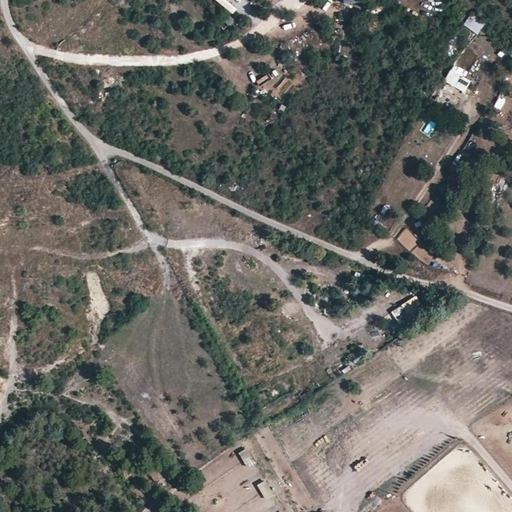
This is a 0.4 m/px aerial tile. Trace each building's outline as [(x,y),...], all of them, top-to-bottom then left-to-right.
[(283,0),(291,12),(307,2),(306,0),(283,0)] [(248,8),(244,13),(256,24),(260,18),(248,8)] [(465,24),(479,33),(485,23),(472,14),(465,24)] [(444,82),(446,83),(451,86),(452,84),(464,91),(468,84),(473,75),(457,66),(454,64),(444,82)] [(499,171),(487,183),(494,191),(507,179),(499,171)] [(374,225),(382,228),(387,215),(379,212),(374,225)] [(382,225),(386,229),(394,222),(389,217),(382,225)] [(418,240),(407,228),(397,240),(410,252),(428,265),(434,256),(428,250),(418,240)] [(426,311),(416,297),(404,303),(403,302),(396,306),(407,323),(426,311)] [(248,448),(239,452),(246,468),(255,464),(248,448)] [(156,465),(148,470),(156,482),(163,477),(156,465)] [(266,480),(257,485),(266,501),(274,496),(266,480)]
